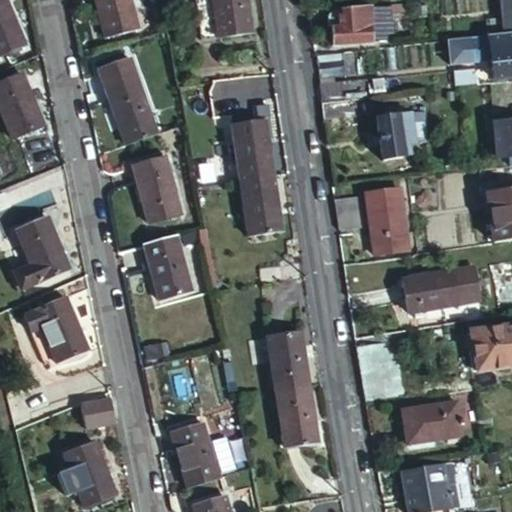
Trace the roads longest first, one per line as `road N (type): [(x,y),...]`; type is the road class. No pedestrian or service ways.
road 1 (residential): [(52,0),(154,511)]
road 2 (unclassified): [(283,0),(371,511)]
